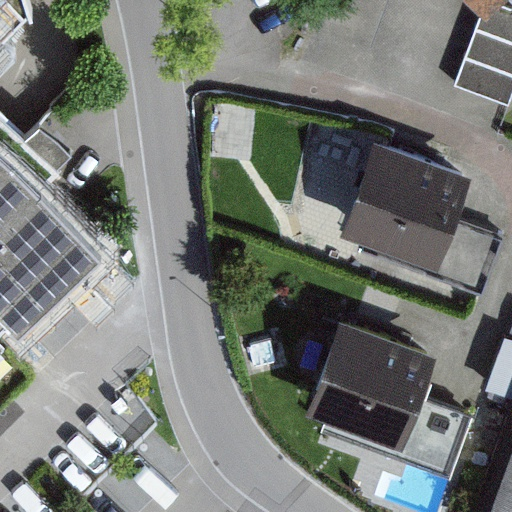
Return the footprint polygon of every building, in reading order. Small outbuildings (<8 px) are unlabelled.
[(0,0),(0,29),(30,0),(0,0)] [(511,96),(511,5),(498,0),(485,0),(455,82),(510,102),(511,96)] [(0,301),(21,324),(110,238),(48,174),(73,150),(41,118),(28,130),(0,100),(0,301)] [(472,161),(375,126),(342,219),(365,227),(359,244),(486,290),(508,228),(454,209),(472,161)] [(437,340),(342,305),(307,398),(329,406),(323,421),(453,468),(476,406),(421,385),(437,340)] [(511,511),(511,440),(486,511),(511,511)]
